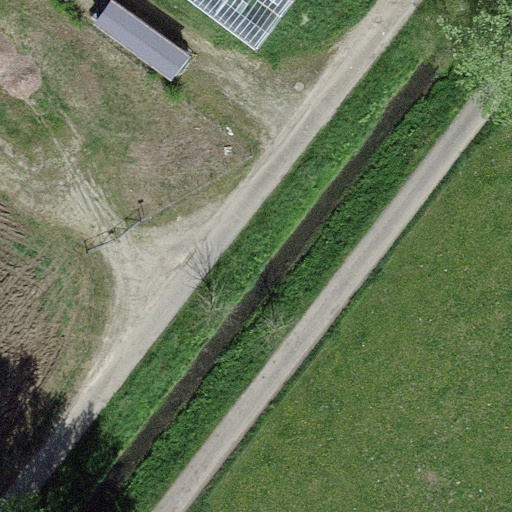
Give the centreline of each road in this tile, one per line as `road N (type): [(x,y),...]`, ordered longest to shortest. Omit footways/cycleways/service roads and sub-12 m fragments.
road 1 (track): [(4,511),(389,0)]
road 2 (track): [(511,71),(165,511)]
